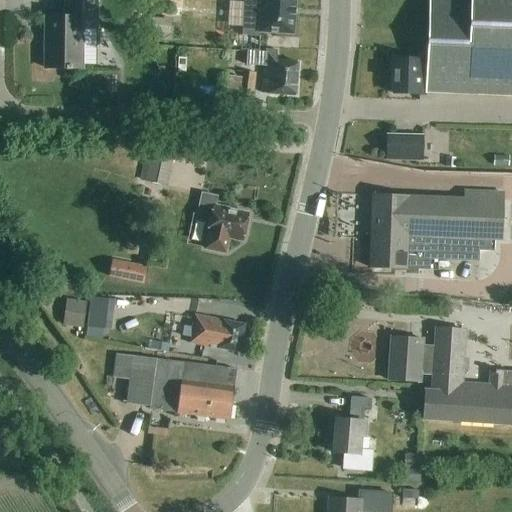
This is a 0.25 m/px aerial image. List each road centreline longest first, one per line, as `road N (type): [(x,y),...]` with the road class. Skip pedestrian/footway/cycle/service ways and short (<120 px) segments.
road 1 (residential): [(212,511),(245,480),(254,449),(326,119)]
road 2 (residential): [(0,113),(326,119)]
road 3 (tertiary): [(130,511),(0,327)]
